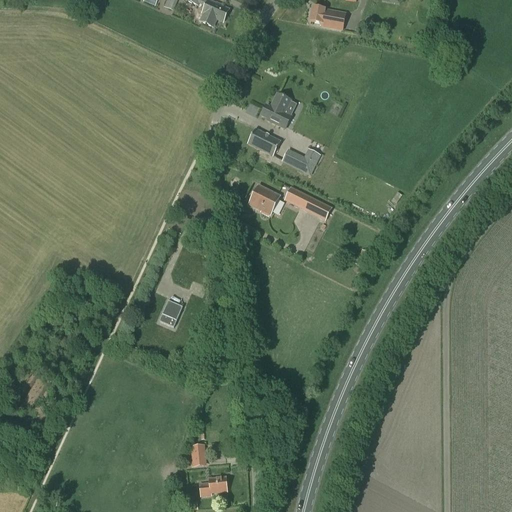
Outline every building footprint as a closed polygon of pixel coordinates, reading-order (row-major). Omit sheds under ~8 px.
[(175,0),(168,0),(165,9),(170,11),(175,0)] [(223,23),(229,11),(208,2),(202,14),(203,14),(199,23),(213,30),(217,21),(223,23)] [(342,33),(345,16),(325,12),(325,11),(312,8),(309,23),(321,26),(321,29),(342,33)] [(289,117),(291,114),(286,111),(290,102),(277,95),(270,108),(266,106),(260,117),(267,121),(267,122),(284,131),(290,118),(289,117)] [(273,159),(281,142),(255,130),(247,146),(273,159)] [(302,159),(292,154),(290,158),(300,164),(302,159)] [(271,217),(280,198),(258,187),(248,206),(271,217)] [(298,192),(292,206),(291,206),(299,210),(306,213),(313,199),(298,192)] [(318,219),(320,221),(325,223),(332,209),(325,206),(318,219)] [(365,254),(358,265),(367,271),(374,259),(365,254)] [(173,329),(183,309),(168,302),(159,323),(173,329)] [(121,402),(133,402),(133,393),(120,393),(121,402)] [(192,469),(207,467),(205,446),(190,448),(192,469)] [(201,498),(211,497),(211,495),(227,494),(226,479),(209,481),(209,485),(200,486),(201,498)]
